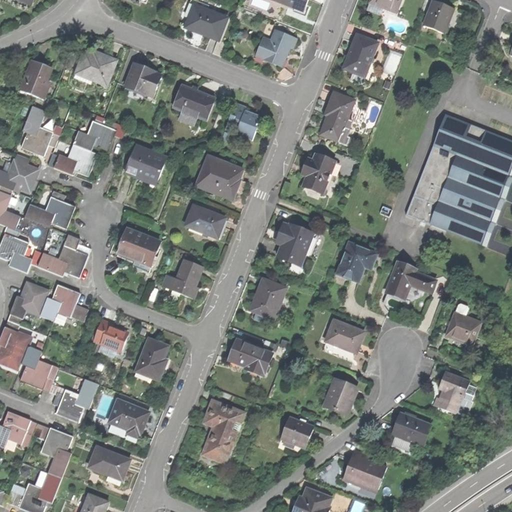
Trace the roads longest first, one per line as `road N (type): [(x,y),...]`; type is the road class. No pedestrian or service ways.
road 1 (residential): [(206,338),(301,98)]
road 2 (residential): [(206,338),(108,300),(94,275),(102,237),(92,196),(57,179)]
road 3 (residential): [(301,98),(77,13)]
road 4 (residential): [(251,511),(380,408),(402,352)]
road 5 (residential): [(147,494),(206,338)]
